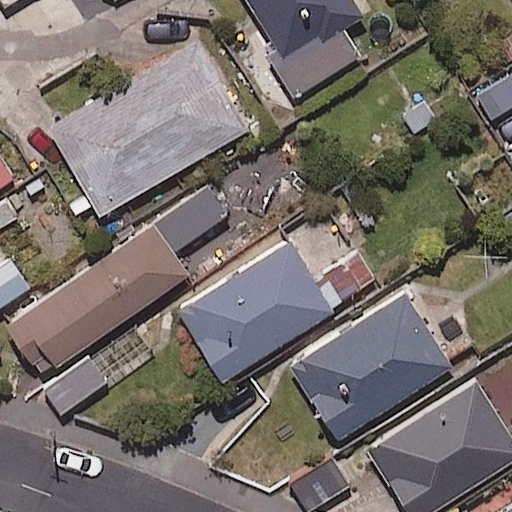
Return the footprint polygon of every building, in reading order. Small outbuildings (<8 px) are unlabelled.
[(368,12),(360,0),(256,0),(281,41),(272,46),(300,91),(365,51),(348,24),(368,12)] [(252,124),(200,37),(52,125),(104,212),(252,124)] [(511,104),(511,74),(510,72),(479,91),(494,116),(511,104)] [(0,186),(16,176),(0,149),(0,186)] [(230,210),(210,182),(13,322),(49,372),(193,270),(177,248),(230,210)] [(295,236),(182,306),(226,377),(380,281),(361,250),(319,276),(295,236)] [(3,257),(0,252),(0,352),(3,351),(0,346),(0,306),(34,284),(11,252),(3,257)] [(343,435),(457,363),(411,289),(297,361),(343,435)] [(110,377),(91,353),(47,387),(65,411),(110,377)] [(511,425),(480,376),(373,445),(415,511),(429,511),(511,459),(511,425)] [(352,484),(335,455),(295,478),(311,507),(352,484)]
